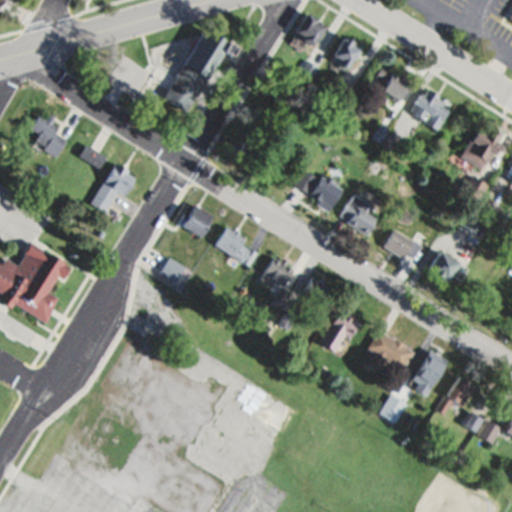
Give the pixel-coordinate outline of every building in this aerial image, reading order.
[(324,23),(315,39),(311,37),(307,44),(290,34),(303,10),(324,23)] [(160,98),(201,27),(233,46),(226,58),(219,54),(184,112),(160,98)] [(341,34),(348,38),(347,41),(359,49),(353,58),(349,56),(341,67),(335,63),(338,58),(329,52),(341,34)] [(296,71),(303,58),(306,59),(311,50),(320,55),(315,64),(317,66),(309,79),(296,71)] [(379,67),(388,73),(390,71),(405,82),(393,100),(377,88),(381,83),(372,77),(379,67)] [(296,99),(304,85),(318,94),(310,107),(296,99)] [(408,109),(412,102),(409,101),(415,90),(421,94),(426,87),(434,92),(433,94),(442,99),(438,107),(432,104),(427,112),(424,109),(420,117),(408,109)] [(36,114),(44,119),(47,114),(53,118),(50,122),(56,126),(53,131),(65,139),(54,156),(41,148),(43,145),(34,139),(37,134),(28,128),(36,114)] [(457,155),(475,126),(481,130),(485,124),(488,126),(492,120),(505,128),(486,159),(484,157),(477,167),(457,155)] [(222,149),(238,123),(255,133),(240,159),(222,149)] [(377,123),(386,128),(377,142),(368,136),(377,123)] [(388,129),(397,134),(389,148),(380,143),(388,129)] [(331,139),(322,152),(315,147),(324,134),(331,139)] [(83,143),(104,156),(97,167),(76,154),(83,143)] [(89,201),(101,180),(111,163),(113,165),(115,161),(128,168),(125,173),(133,177),(123,194),(116,189),(104,209),(89,201)] [(303,167),(319,178),(323,172),(330,177),(328,180),(339,187),(325,208),(316,202),(318,199),(293,182),(303,167)] [(471,172),(486,183),(475,199),(460,189),(471,172)] [(350,193),(367,203),(362,211),(372,217),(363,233),(345,222),(346,220),(337,214),(350,193)] [(491,199),(497,204),(489,215),(482,210),(491,199)] [(192,202),(209,213),(196,234),(179,223),(192,202)] [(468,207),(484,218),(474,233),(458,222),(468,207)] [(224,226),(241,237),(238,242),(248,249),(250,247),(255,250),(246,265),(213,245),(224,226)] [(380,243),(393,226),(418,246),(411,255),(404,250),(398,257),(380,243)] [(41,323),(0,296),(0,258),(11,265),(26,242),(81,274),(57,314),(48,311),(41,323)] [(436,248),(456,261),(441,284),(421,271),(436,248)] [(256,277),(271,255),(278,259),(281,255),(286,259),(283,263),(291,268),(280,283),(272,278),(267,285),(256,277)] [(166,256),(184,267),(176,281),(157,270),(166,256)] [(299,292),(310,274),(328,286),(318,303),(299,292)] [(269,297),(278,284),(286,290),(277,303),(269,297)] [(285,306),(294,312),(285,327),(276,322),(285,306)] [(335,310),(355,322),(347,337),(340,333),(330,349),(316,341),(335,310)] [(376,329),(389,337),(391,335),(403,343),(401,344),(410,350),(397,368),(383,358),(376,367),(365,359),(370,351),(364,347),(376,329)] [(290,352),(293,346),(300,350),(296,356),(290,352)] [(425,349),(443,359),(423,395),(411,388),(415,380),(409,377),(425,349)] [(473,383),(459,404),(450,399),(440,413),(432,408),(455,372),(473,383)] [(384,401),(393,407),(385,419),(376,414),(384,401)] [(459,421),(469,408),(481,417),(472,430),(459,421)] [(511,436),(500,429),(511,410),(511,436)] [(475,431),(484,417),(498,427),(489,441),(475,431)]
